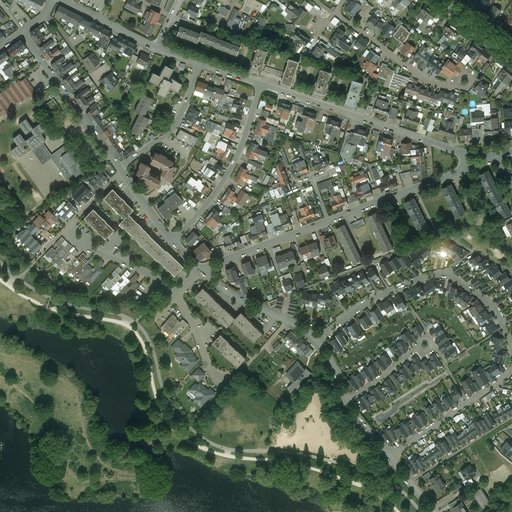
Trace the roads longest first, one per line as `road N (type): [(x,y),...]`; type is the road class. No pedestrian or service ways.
road 1 (residential): [(461,170),(200,271)]
road 2 (residential): [(315,342),(372,299),(444,273),(493,307),(511,345)]
road 3 (residential): [(461,152),(263,83)]
road 4 (residential): [(263,83),(233,167),(173,241)]
road 5 (residential): [(21,32),(119,168)]
road 6 (residential): [(334,13),(421,79),(450,87),(464,81)]
road 7 (residential): [(511,369),(388,456)]
road 8 (residential): [(200,63),(174,125),(119,168)]
road 9 (residential): [(200,271),(315,342)]
